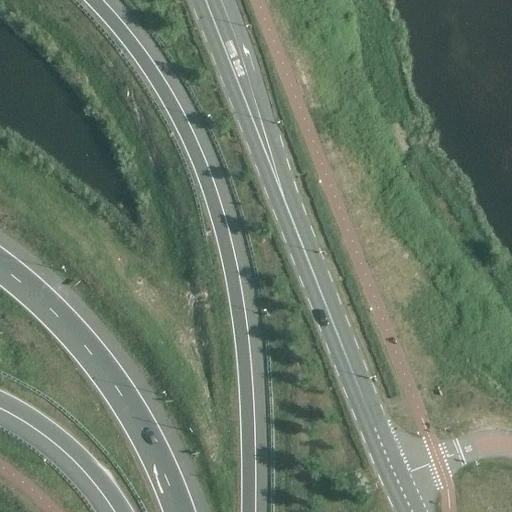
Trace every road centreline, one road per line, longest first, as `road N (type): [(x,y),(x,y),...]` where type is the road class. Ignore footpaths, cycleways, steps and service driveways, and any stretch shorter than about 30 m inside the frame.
road 1 (motorway): [(248,511),(242,337),(206,178),(140,56),(91,0)]
road 2 (unclassified): [(396,489),(210,0)]
road 3 (motorway): [(177,511),(118,392),(87,349),(0,268)]
road 4 (motorway): [(0,399),(69,446),(121,511)]
road 5 (unclassified): [(511,447),(468,451),(396,489)]
